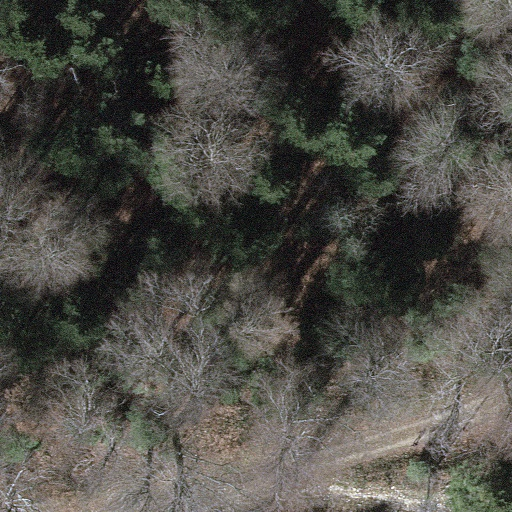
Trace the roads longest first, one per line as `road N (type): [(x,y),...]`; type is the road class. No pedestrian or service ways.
road 1 (track): [(511,395),(148,511)]
road 2 (track): [(511,492),(318,457)]
